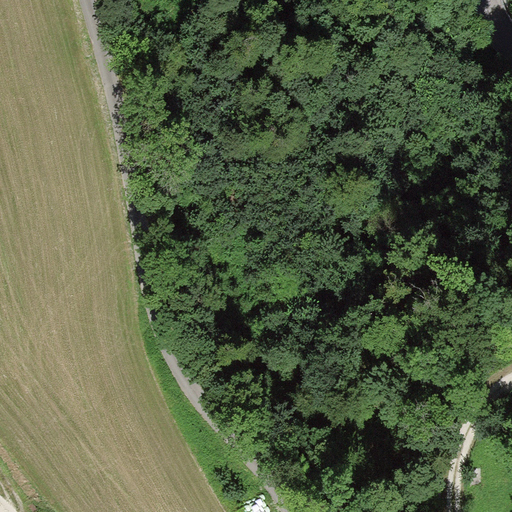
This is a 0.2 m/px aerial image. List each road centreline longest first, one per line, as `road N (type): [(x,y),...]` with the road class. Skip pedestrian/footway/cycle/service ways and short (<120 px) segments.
road 1 (unclassified): [(85,0),(163,330),(189,387),(287,511)]
road 2 (track): [(511,375),(467,429),(458,458),(461,511)]
